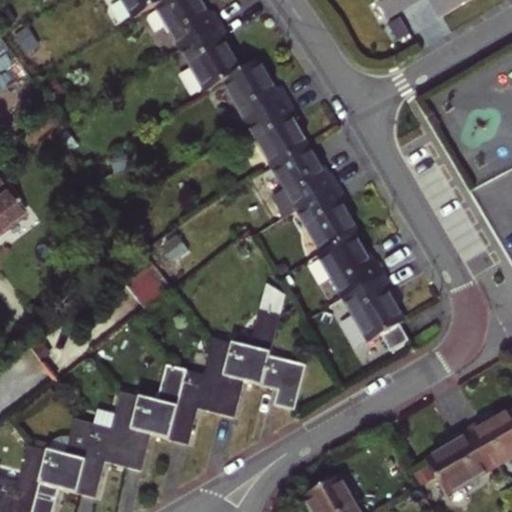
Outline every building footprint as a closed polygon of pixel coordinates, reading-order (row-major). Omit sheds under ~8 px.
[(123,0),(135,18),(156,5),(164,0),(123,0)] [(164,0),(156,5),(180,48),(223,24),(215,11),(208,14),(199,0),(164,0)] [(468,3),(466,0),(375,0),(386,19),(417,0),(434,0),(444,17),(468,3)] [(232,39),(223,24),(180,48),(206,93),(225,82),(242,72),(225,43),(232,39)] [(242,72),(225,82),(249,126),(289,103),(282,90),(276,92),(259,62),(242,72)] [(289,103),(249,126),(274,169),(309,149),(292,120),(298,117),(289,103)] [(309,149),(274,169),(286,191),(276,196),(276,203),(285,220),(299,212),(338,189),(331,176),(326,179),(309,149)] [(0,234),(24,216),(0,182),(0,234)] [(338,189),(299,212),(324,256),(354,238),(358,236),(341,206),(346,203),(338,189)] [(354,238),(324,256),(321,258),(345,301),(384,278),(377,265),(371,268),(354,238)] [(146,310),(171,290),(153,267),(127,286),(146,310)] [(384,278),(345,301),(369,343),(381,337),(400,326),(404,324),(388,295),(392,292),(384,278)] [(306,368),(270,358),(280,319),(260,314),(250,349),(213,340),(204,376),(167,366),(157,404),(122,394),(112,429),(75,420),(65,456),(29,446),(18,483),(0,477),(0,511),(54,511),(61,490),(96,500),(106,464),(142,473),(152,437),(188,446),(198,410),(235,420),(245,383),(278,391),(275,407),(295,412),(306,368)] [(400,326),(381,337),(390,352),(409,342),(400,326)] [(468,431),(491,470),(511,457),(511,413),(484,429),(482,423),(468,431)] [(448,495),(491,470),(468,431),(455,439),(458,445),(428,462),(448,495)] [(358,511),(338,480),(305,500),(312,511),(358,511)]
